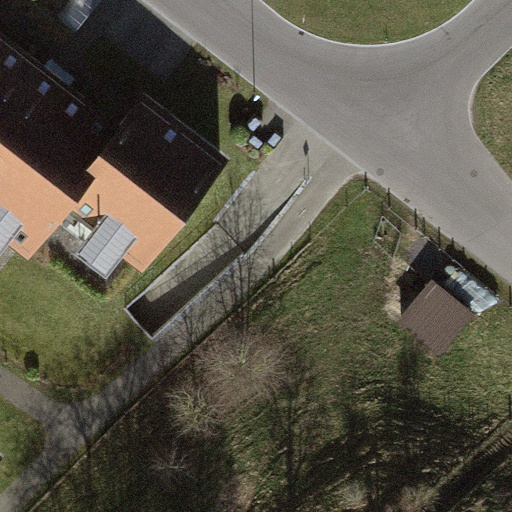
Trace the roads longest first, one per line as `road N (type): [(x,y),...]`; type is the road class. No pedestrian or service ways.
road 1 (unclassified): [(219,0),(377,126)]
road 2 (unclassified): [(377,126),(511,256)]
road 3 (unclassified): [(377,126),(509,0)]
